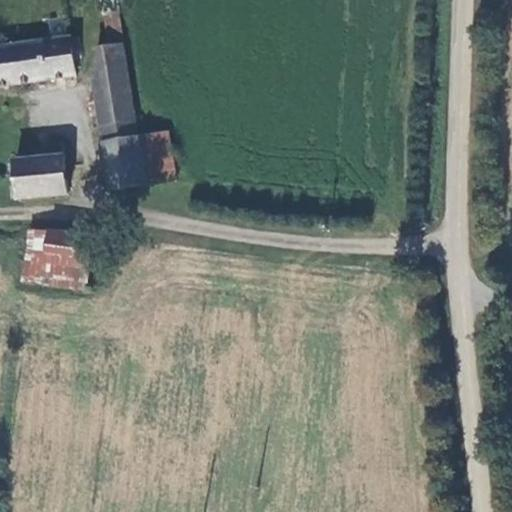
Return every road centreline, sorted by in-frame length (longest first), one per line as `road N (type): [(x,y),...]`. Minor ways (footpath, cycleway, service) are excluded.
road 1 (unclassified): [(454,249),(329,244),(89,211),(0,213)]
road 2 (tertiary): [(476,511),(454,249)]
road 3 (tertiary): [(454,249),(461,0)]
